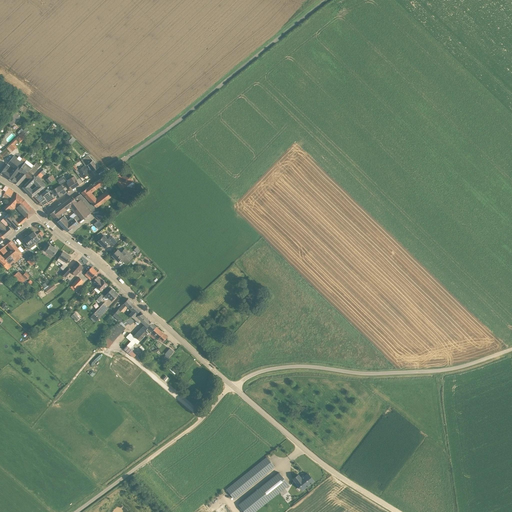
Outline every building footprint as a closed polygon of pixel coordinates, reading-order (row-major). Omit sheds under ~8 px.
[(4,96),(10,88),(6,86),(1,94),(4,96)] [(14,115),(7,121),(11,126),(18,120),(14,115)] [(30,132),(26,128),(22,133),(26,136),(30,132)] [(11,181),(19,171),(19,170),(24,163),(13,155),(8,164),(13,168),(9,173),(7,171),(10,166),(5,163),(0,170),(0,173),(11,181)] [(93,172),(98,167),(88,155),(81,160),(85,166),(86,167),(88,165),(93,172)] [(22,173),(14,183),(18,186),(26,176),(30,180),(41,168),(35,162),(33,164),(34,165),(33,166),(26,162),(24,163),(19,170),(19,171),(22,173)] [(88,175),(86,172),(88,170),(86,167),(85,166),(79,170),(75,165),(72,167),(73,169),(78,175),(80,174),(83,179),(88,175)] [(45,187),(46,186),(40,179),(46,173),(47,173),(50,169),(46,166),(43,169),(41,168),(30,180),(22,187),(32,197),(37,193),(36,193),(45,187)] [(121,189),(132,182),(127,174),(120,179),(118,177),(114,179),(121,189)] [(50,184),(55,179),(52,175),(50,176),(46,179),(50,184)] [(79,185),(76,179),(75,179),(74,176),(67,181),(68,182),(66,183),(67,184),(71,190),(79,185)] [(101,178),(92,185),(96,190),(99,187),(100,189),(102,188),(101,185),(104,183),(101,178)] [(66,193),(61,185),(51,191),(50,191),(56,199),(62,195),(66,193)] [(86,189),(82,193),(92,203),(96,207),(107,199),(103,194),(96,199),(92,193),(96,190),(92,185),(86,189)] [(25,200),(17,193),(14,191),(8,188),(6,191),(6,192),(5,194),(12,198),(19,206),(22,204),(29,211),(32,208),(25,200)] [(46,193),(50,191),(51,191),(51,190),(50,190),(48,188),(39,196),(37,193),(32,197),(39,204),(43,201),(42,201),(44,198),(42,197),(46,193)] [(43,201),(39,204),(42,207),(43,207),(56,199),(50,191),(46,193),(42,197),(44,198),(42,201),(43,201)] [(24,215),(29,211),(22,204),(19,206),(12,198),(5,194),(3,196),(10,200),(8,203),(13,209),(16,206),(24,215)] [(58,208),(62,214),(69,208),(70,210),(71,209),(77,216),(72,220),(71,218),(68,221),(65,217),(59,223),(67,232),(92,212),(98,220),(103,215),(97,208),(96,207),(92,203),(90,205),(80,194),(74,199),(72,197),(58,208)] [(11,211),(13,209),(8,203),(3,208),(6,211),(9,213),(10,215),(13,213),(11,211)] [(28,218),(36,212),(32,208),(29,211),(24,215),(21,217),(25,221),(28,218)] [(59,223),(65,217),(62,214),(58,208),(52,212),(50,214),(59,223)] [(17,222),(15,221),(11,216),(8,214),(1,221),(6,227),(10,223),(11,224),(10,225),(14,229),(19,225),(17,222)] [(94,223),(99,229),(104,225),(99,219),(94,223)] [(4,238),(12,231),(9,227),(7,229),(0,222),(0,227),(3,231),(1,234),(4,238)] [(43,239),(39,233),(36,235),(34,232),(33,232),(29,236),(34,243),(39,239),(41,241),(43,239)] [(117,242),(111,235),(108,239),(104,236),(98,242),(102,245),(101,246),(103,248),(104,248),(109,244),(112,247),(117,242)] [(34,243),(29,236),(24,239),(26,243),(23,245),(28,251),(30,249),(29,247),(34,243)] [(21,253),(11,241),(6,245),(11,250),(8,252),(17,262),(23,256),(28,261),(31,258),(24,251),(22,253),(21,252),(21,253)] [(53,256),(58,249),(54,246),(53,247),(47,243),(41,252),(47,256),(49,253),(53,256)] [(133,251),(136,255),(141,250),(138,246),(133,251)] [(118,250),(112,256),(118,262),(120,259),(126,265),(133,258),(125,249),(121,253),(118,250)] [(4,256),(0,252),(0,255),(11,267),(17,262),(8,252),(4,256)] [(66,263),(71,257),(63,252),(59,258),(57,261),(63,265),(61,268),(63,271),(68,266),(65,263),(66,262),(66,263)] [(0,262),(3,266),(3,265),(5,267),(8,270),(11,267),(0,255),(0,262)] [(75,276),(83,267),(77,262),(70,269),(68,267),(61,274),(65,278),(70,272),(75,276)] [(90,280),(97,273),(92,267),(87,273),(85,275),(90,280)] [(22,276),(18,272),(14,276),(22,283),(24,285),(27,282),(25,280),(22,276)] [(83,282),(79,277),(72,285),(76,289),(83,282)] [(108,285),(102,280),(101,281),(97,277),(92,282),(97,286),(96,287),(101,292),(108,285)] [(48,293),(56,287),(53,283),(45,289),(48,293)] [(118,294),(112,289),(106,296),(105,296),(102,294),(96,300),(99,303),(103,299),(105,300),(107,300),(109,298),(111,301),(118,294)] [(129,312),(131,309),(135,305),(128,299),(113,315),(118,319),(115,322),(116,324),(122,322),(126,320),(120,315),(122,314),(126,310),(129,312)] [(91,308),(94,311),(100,306),(97,302),(91,308)] [(100,318),(109,308),(104,303),(94,313),(100,318)] [(120,315),(126,320),(134,317),(140,311),(135,305),(131,309),(133,311),(127,317),(126,316),(126,317),(122,314),(120,315)] [(80,318),(75,313),(71,316),(76,321),(80,318)] [(126,320),(122,322),(125,326),(129,324),(130,326),(133,323),(133,322),(135,320),(139,324),(141,322),(143,324),(147,319),(143,314),(134,317),(126,320)] [(137,340),(152,323),(147,319),(143,324),(144,325),(144,324),(145,325),(134,337),(135,337),(137,340)] [(118,325),(117,324),(113,327),(110,331),(110,332),(107,337),(113,342),(126,328),(124,327),(120,323),(118,325)] [(137,340),(135,338),(132,340),(137,344),(139,342),(139,341),(145,335),(147,337),(152,332),(156,327),(152,323),(137,340)] [(152,332),(156,337),(163,342),(167,337),(156,327),(152,332)] [(134,337),(130,333),(126,337),(131,342),(132,340),(135,338),(135,337),(134,337)] [(131,349),(127,346),(124,349),(134,358),(136,355),(132,352),(133,351),(131,349)] [(166,355),(169,357),(174,352),(170,348),(165,354),(166,355)] [(234,500),(275,467),(267,457),(226,490),(234,500)] [(254,511),(286,487),(287,489),(290,487),(288,485),(289,485),(279,473),(238,505),(243,511),(254,511)] [(314,481),(308,474),(301,479),(298,475),(293,479),(302,490),(314,481)]
